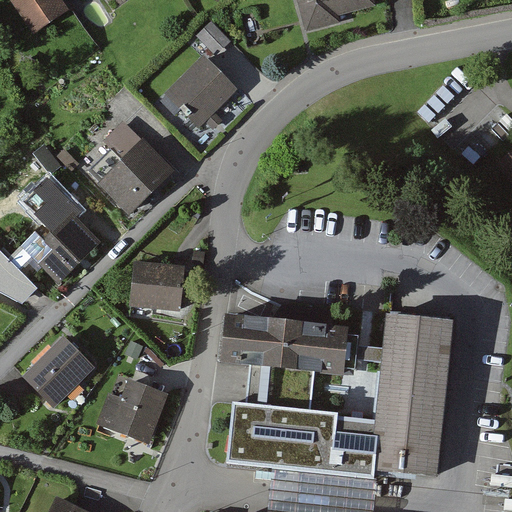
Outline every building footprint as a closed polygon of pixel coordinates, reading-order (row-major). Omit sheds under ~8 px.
[(71,12),(62,0),(21,0),(13,6),(37,38),(71,12)] [(378,8),(376,0),(302,0),(311,36),(342,28),(339,17),(378,8)] [(266,36),(260,14),(243,18),(249,41),(266,36)] [(231,46),(215,28),(202,40),(218,58),(225,52),(231,46)] [(241,94),(210,62),(168,102),(199,134),(211,122),(241,94)] [(177,176),(127,125),(106,145),(114,154),(91,176),(133,219),(177,176)] [(511,150),(496,164),(511,182),(511,150)] [(71,212),(51,232),(43,224),(9,259),(11,261),(19,269),(32,257),(59,284),(101,241),(71,212)] [(19,269),(11,261),(0,271),(0,273),(24,297),(30,291),(36,286),(19,269)] [(185,272),(141,268),(138,310),(181,314),(185,272)] [(460,325),(393,318),(390,352),(388,368),(381,427),(380,436),(385,436),(381,474),(442,481),(460,325)] [(366,334),(233,319),(227,369),(253,372),(250,406),(235,404),(227,470),(273,476),(377,488),(379,488),(381,474),(385,436),(380,436),(381,427),(342,423),(343,418),(317,415),(321,378),(364,383),(366,366),(388,368),(390,352),(365,349),(366,334)] [(73,351),(67,344),(30,379),(58,408),(95,372),(73,351)] [(171,400),(134,386),(127,402),(113,396),(101,427),(152,447),(171,400)] [(374,511),(377,488),(273,476),(268,511),(374,511)] [(79,511),(62,503),(56,511),(79,511)]
